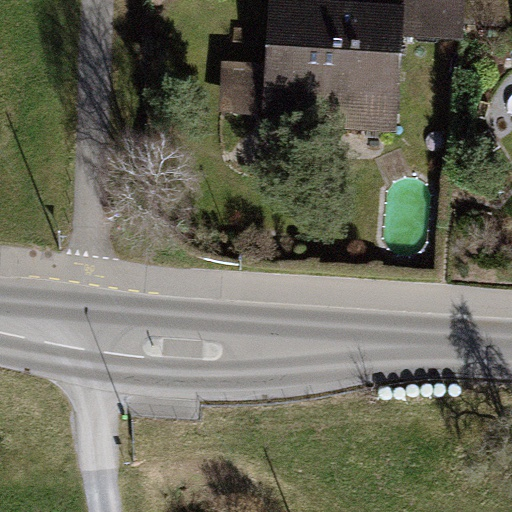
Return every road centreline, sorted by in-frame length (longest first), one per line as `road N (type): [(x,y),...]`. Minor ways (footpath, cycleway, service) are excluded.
road 1 (tertiary): [(89,339),(181,349),(511,350)]
road 2 (unclassified): [(98,0),(89,339)]
road 3 (track): [(106,511),(89,339)]
